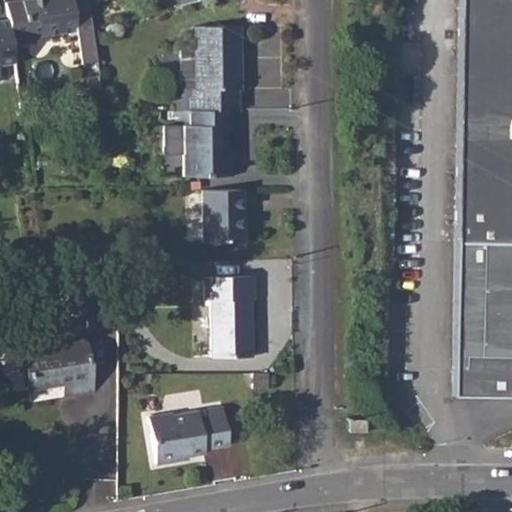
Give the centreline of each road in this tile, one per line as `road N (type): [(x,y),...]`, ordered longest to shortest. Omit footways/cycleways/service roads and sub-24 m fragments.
road 1 (residential): [(334,487),(322,0)]
road 2 (residential): [(511,480),(334,487)]
road 3 (residential): [(334,487),(168,511)]
